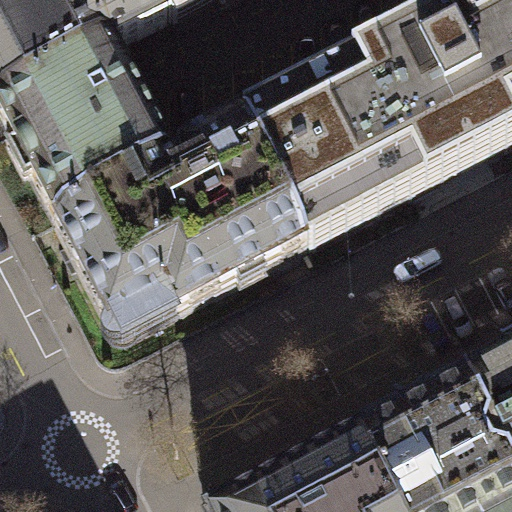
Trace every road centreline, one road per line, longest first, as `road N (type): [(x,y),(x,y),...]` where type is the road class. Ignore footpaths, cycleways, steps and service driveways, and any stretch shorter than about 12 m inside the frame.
road 1 (residential): [(511,229),(83,448)]
road 2 (residential): [(83,448),(0,290)]
